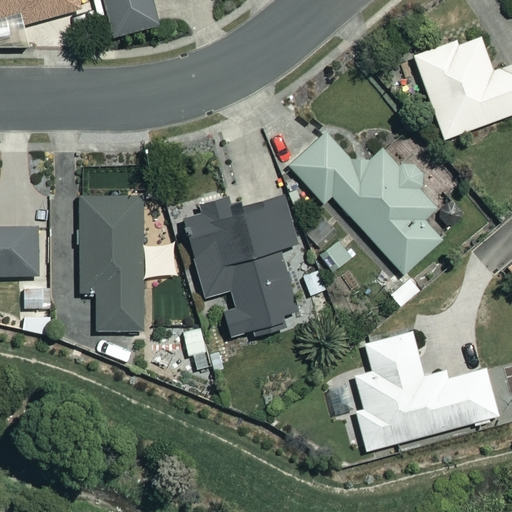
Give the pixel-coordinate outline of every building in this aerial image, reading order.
[(0,0),(0,16),(14,12),(18,25),(77,9),(74,0),(0,0)] [(101,0),(111,35),(155,24),(148,0),(101,0)] [(455,45),(453,40),(411,56),(441,138),(511,112),(511,62),(490,70),(478,36),(455,45)] [(325,130),(286,165),(320,205),(329,197),(397,277),(440,241),(423,221),(437,209),(419,187),(417,172),(406,164),(396,163),(383,149),(371,158),(351,160),(325,130)] [(258,338),(283,330),(278,315),(294,310),(275,248),(292,242),(278,196),(231,210),(228,201),(178,217),(202,297),(225,290),(231,309),(220,312),(227,336),(255,327),(258,338)] [(138,197),(76,198),(78,292),(92,292),(93,330),(140,330),(138,197)] [(0,275),(34,275),(33,226),(0,226),(0,275)] [(337,242),(318,255),(330,271),(348,258),(337,242)] [(511,262),(502,272),(511,283),(511,262)] [(49,286),(23,286),(23,307),(49,307),(49,286)] [(181,331),(186,357),(194,356),(196,371),(206,369),(199,328),(181,331)] [(363,450),(469,422),(470,426),(489,421),(488,417),(495,415),(483,368),(445,377),(443,370),(420,375),(409,331),(362,343),(369,369),(352,374),(361,408),(353,410),(363,450)]
